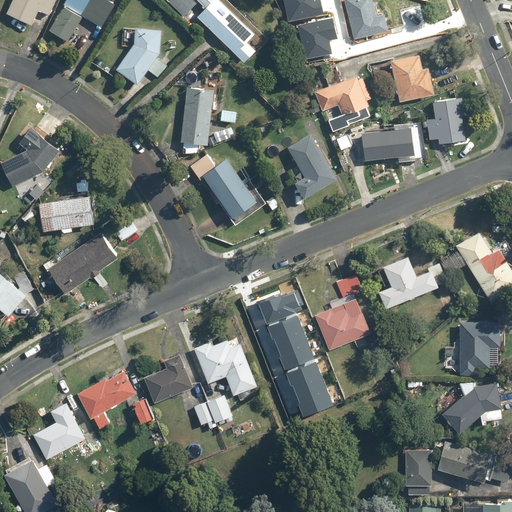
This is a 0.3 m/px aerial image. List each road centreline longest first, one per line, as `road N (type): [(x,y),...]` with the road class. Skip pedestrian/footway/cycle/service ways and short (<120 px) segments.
road 1 (residential): [(205,283),(511,160)]
road 2 (residential): [(205,283),(146,171),(120,139),(55,86),(0,62)]
road 3 (residential): [(0,383),(33,360),(205,283)]
